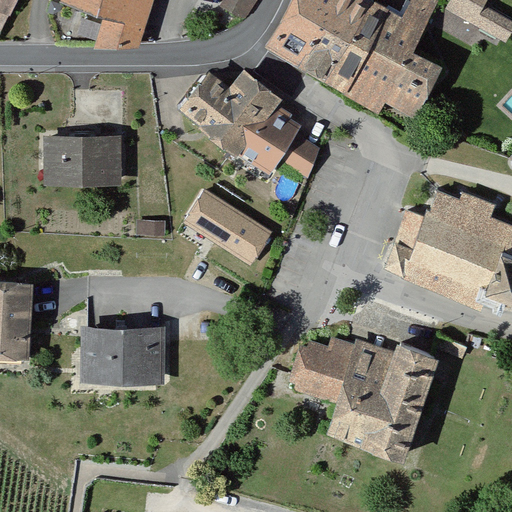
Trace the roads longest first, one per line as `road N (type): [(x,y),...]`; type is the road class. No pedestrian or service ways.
road 1 (residential): [(343,264),(384,157),(373,136),(340,109),(241,42)]
road 2 (residential): [(343,264),(179,476)]
road 3 (tertiary): [(0,55),(175,58),(241,42)]
road 4 (residential): [(511,330),(426,306),(343,264)]
